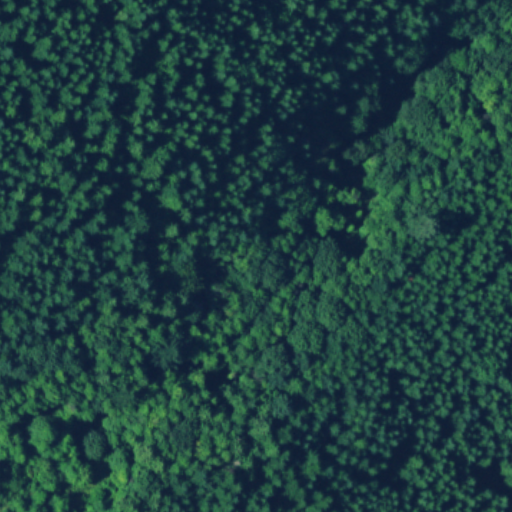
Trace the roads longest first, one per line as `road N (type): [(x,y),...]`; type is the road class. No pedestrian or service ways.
road 1 (track): [(511,266),(383,352),(326,404),(301,438),(269,511)]
road 2 (track): [(0,235),(99,63),(101,31),(90,0)]
